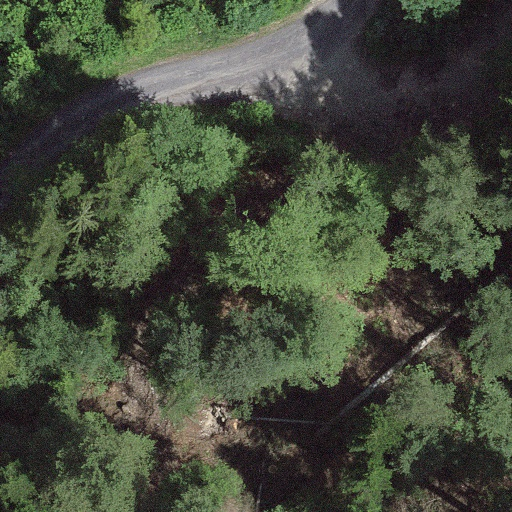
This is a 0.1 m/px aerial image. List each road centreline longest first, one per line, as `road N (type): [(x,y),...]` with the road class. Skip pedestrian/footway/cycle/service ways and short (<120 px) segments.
road 1 (track): [(511,55),(468,114),(358,155),(298,141),(295,82),(246,75)]
road 2 (track): [(0,202),(62,145),(246,75)]
